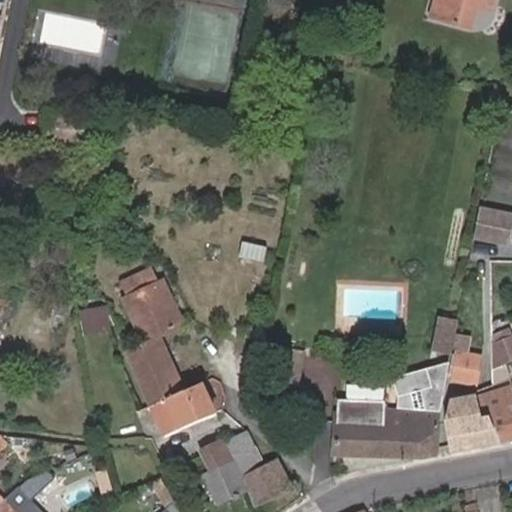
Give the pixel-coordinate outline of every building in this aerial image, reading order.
[(488,0),(492,1),(492,0),(436,0),(432,17),(470,26),(475,6),(476,0),(488,0)] [(490,10),(492,1),(488,0),(476,0),(475,6),(490,10)] [(87,116),(49,114),(47,144),(86,146),(87,116)] [(504,243),(510,216),(478,210),(472,237),(504,243)] [(57,226),(51,259),(71,262),(77,231),(57,226)] [(126,353),(151,406),(184,392),(158,336),(183,324),(163,282),(124,301),(143,344),(126,353)] [(86,310),(89,333),(106,329),(101,307),(86,310)] [(448,358),(454,329),(437,325),(432,355),(448,358)] [(511,364),(511,338),(492,347),(492,366),(493,373),(511,364)] [(456,351),(451,376),(473,381),(478,356),(456,351)] [(297,398),(304,358),(279,354),(272,393),(297,398)] [(435,457),(438,410),(447,365),(391,378),(396,397),(395,409),(383,408),(383,407),(335,405),(334,424),(332,453),(427,458),(435,457)] [(151,406),(164,436),(214,414),(201,385),(184,392),(151,406)] [(492,417),(500,444),(511,441),(511,389),(510,385),(493,391),(477,396),(483,419),(492,417)] [(446,423),(450,454),(500,444),(492,417),(483,419),(477,396),(452,400),(446,423)] [(264,465),(247,431),(227,441),(234,458),(242,476),(264,465)] [(201,450),(203,456),(210,470),(234,458),(227,441),(225,438),(201,450)] [(0,502),(3,500),(0,497),(0,468),(18,486),(27,478),(32,471),(6,444),(2,448),(0,445),(0,502)] [(100,457),(70,467),(79,493),(84,491),(87,498),(111,489),(100,457)] [(234,458),(210,470),(201,473),(217,506),(248,490),(242,476),(234,458)] [(248,490),(256,507),(293,489),(278,458),(264,465),(242,476),(248,490)] [(3,500),(0,502),(0,511),(40,511),(30,502),(26,506),(12,492),(3,500)]
